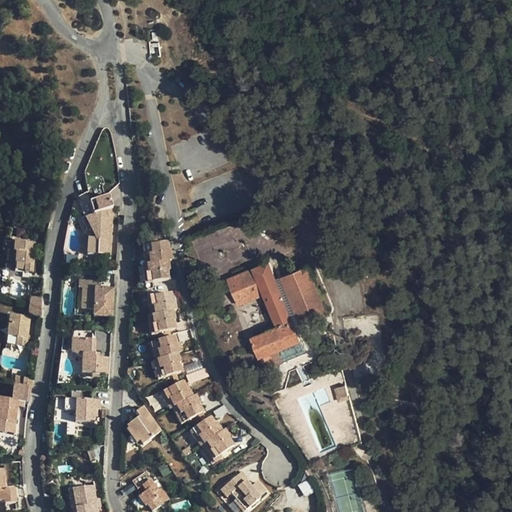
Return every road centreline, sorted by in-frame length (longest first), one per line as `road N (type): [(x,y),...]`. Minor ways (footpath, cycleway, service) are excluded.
road 1 (residential): [(277,468),(272,448),(222,392),(194,319),(142,69)]
road 2 (residential): [(40,511),(31,469),(59,225),(98,114)]
road 3 (residential): [(121,121),(130,191),(112,487),(121,511)]
road 4 (track): [(341,294),(336,315),(390,511)]
